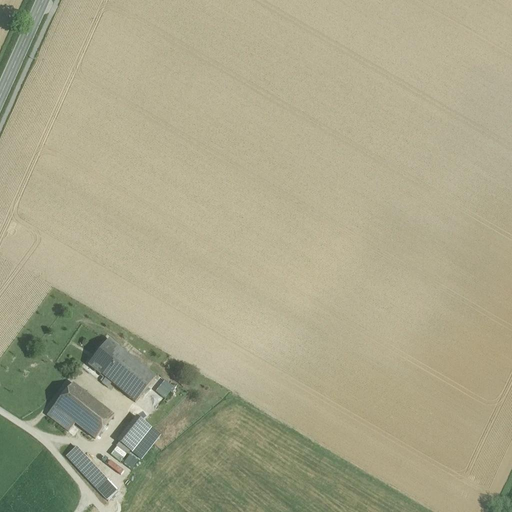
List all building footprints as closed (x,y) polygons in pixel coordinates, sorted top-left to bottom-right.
[(108,340),(87,366),(100,376),(100,375),(121,350),(108,340)] [(121,350),(100,375),(105,379),(111,384),(135,404),(156,379),(121,350)] [(111,384),(105,379),(101,384),(108,389),(111,384)] [(114,417),(72,384),(53,408),(75,424),(95,440),(114,417)] [(75,424),(53,408),(47,416),(68,433),(75,424)] [(137,418),(118,442),(131,453),(150,428),(137,418)] [(106,482),(76,450),(67,458),(97,490),(106,482)]
